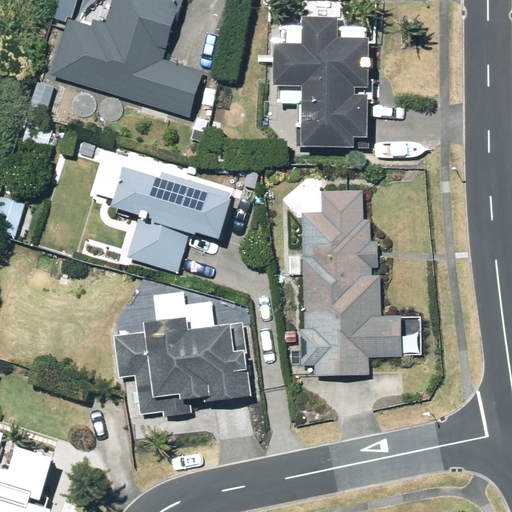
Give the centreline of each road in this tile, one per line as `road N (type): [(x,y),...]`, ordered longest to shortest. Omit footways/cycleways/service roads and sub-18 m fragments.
road 1 (residential): [(487,0),(492,230),(511,381)]
road 2 (residential): [(166,511),(203,494),(511,430)]
